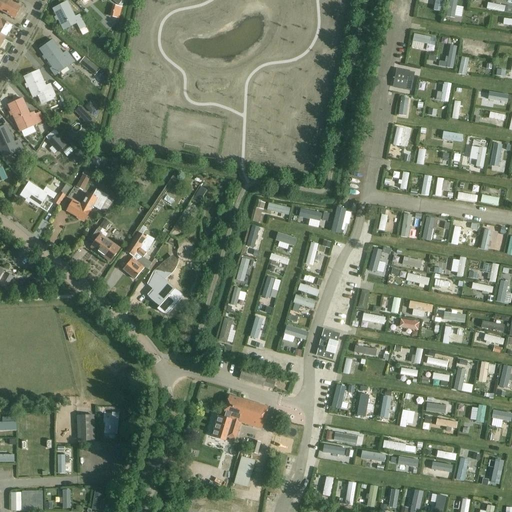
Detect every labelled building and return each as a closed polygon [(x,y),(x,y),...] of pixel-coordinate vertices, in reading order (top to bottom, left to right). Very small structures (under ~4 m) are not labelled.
[(0,0),(0,11),(14,19),(20,8),(5,0),(4,0),(5,0),(3,0),(0,0)] [(491,13),(492,0),(486,0),(486,6),(482,5),(481,12),(491,13)] [(67,3),(54,10),(64,30),(77,23),(80,30),(83,35),(88,33),(85,27),(80,19),(79,16),(75,18),(67,3)] [(420,7),(417,21),(423,22),(426,8),(420,7)] [(470,14),(468,28),(475,29),(477,15),(470,14)] [(0,19),(0,36),(5,39),(12,27),(0,19)] [(104,34),(97,40),(105,48),(111,42),(104,34)] [(486,43),(464,39),(463,47),(465,47),(465,50),(469,50),(469,48),(476,49),(475,51),(479,52),(480,49),(485,50),(486,43)] [(68,55),(64,57),(53,41),(41,50),(52,67),(49,69),(54,77),(74,63),(68,55)] [(429,46),(412,43),(411,50),(428,53),(429,46)] [(450,60),(434,57),(433,63),(444,64),(443,67),(447,67),(447,65),(449,66),(450,60)] [(84,58),(79,64),(94,77),(99,71),(84,58)] [(465,76),(468,59),(461,58),(458,75),(465,76)] [(505,68),(486,65),(486,70),(504,73),(505,68)] [(392,88),(410,92),(414,73),(396,70),(392,88)] [(38,72),(25,78),(34,98),(37,97),(41,106),(54,100),(53,98),(55,97),(51,87),(50,85),(45,87),(38,72)] [(447,103),(451,85),(444,83),(442,94),(437,93),(436,101),(447,103)] [(472,106),(474,92),(468,91),(466,99),(462,98),(461,106),(465,107),(466,105),(472,106)] [(71,95),(68,96),(66,92),(58,95),(62,104),(61,105),(64,111),(74,106),(72,101),(75,100),(71,95)] [(476,104),(488,107),(489,101),(484,100),(485,98),(480,97),(479,99),(477,99),(476,104)] [(33,113),(29,115),(22,99),(8,106),(21,133),(44,122),(40,113),(35,115),(33,113)] [(402,100),(399,116),(405,116),(407,101),(402,100)] [(428,103),(425,118),(431,119),(434,105),(428,103)] [(471,110),(453,107),(452,113),(469,116),(471,110)] [(492,107),(491,114),(506,116),(507,109),(492,107)] [(494,115),(478,112),(477,118),(487,119),(486,121),(489,122),(490,120),(493,121),(494,115)] [(419,123),(419,131),(429,131),(429,123),(419,123)] [(6,126),(0,128),(0,149),(4,158),(22,149),(18,141),(14,143),(6,126)] [(397,126),(394,140),(400,141),(403,127),(397,126)] [(438,150),(442,131),(434,130),(431,149),(438,150)] [(462,152),(465,136),(459,134),(457,144),(455,144),(454,147),(456,148),(456,151),(462,152)] [(56,137),(49,142),(58,152),(60,151),(65,147),(56,137)] [(486,156),(489,141),(483,140),(481,149),(479,148),(477,154),(486,156)] [(392,144),(389,161),(394,162),(396,153),(400,153),(402,148),(398,147),(398,146),(392,144)] [(490,155),(505,157),(506,152),(491,149),(490,155)] [(423,166),(425,151),(418,150),(416,165),(423,166)] [(484,161),(465,158),(464,165),(482,168),(484,161)] [(489,162),(486,176),(492,178),(495,163),(489,162)] [(405,191),(408,174),(402,173),(401,182),(398,181),(398,185),(400,185),(399,190),(405,191)] [(75,187),(82,192),(90,179),(83,175),(75,187)] [(69,188),(72,180),(67,177),(63,185),(69,188)] [(191,184),(198,186),(200,179),(193,177),(191,184)] [(425,177),(422,194),(428,195),(431,178),(425,177)] [(48,190),(45,193),(29,183),(21,195),(26,199),(24,202),(28,205),(30,201),(40,207),(47,195),(54,200),(56,195),(48,190)] [(433,194),(447,196),(448,191),(441,190),(442,186),(438,186),(437,189),(434,188),(433,194)] [(192,200),(198,203),(206,191),(200,187),(192,200)] [(68,211),(84,221),(93,206),(100,210),(108,197),(97,191),(93,197),(89,194),(82,206),(73,201),(68,211)] [(60,192),(54,203),(59,206),(66,195),(60,192)] [(475,197),(458,194),(456,200),(474,203),(475,197)] [(498,199),(481,196),(480,203),(497,206),(498,199)] [(304,211),(325,214),(326,208),(305,204),(304,211)] [(289,208),(275,205),(273,211),(282,213),(281,216),(287,217),(289,208)] [(254,217),(262,220),(265,213),(257,210),(254,217)] [(334,212),(331,230),(338,231),(340,222),(342,222),(343,218),(341,217),(342,214),(334,212)] [(294,213),(292,222),(300,224),(302,215),(294,213)] [(330,215),(315,213),(314,219),(317,219),(316,221),(321,222),(322,220),(329,221),(330,215)] [(346,214),(345,222),(352,223),(353,215),(346,214)] [(380,217),(376,234),(382,235),(384,228),(387,228),(388,223),(385,223),(386,219),(380,217)] [(404,218),(400,238),(406,239),(410,219),(404,218)] [(96,251),(110,261),(119,249),(104,238),(107,235),(106,234),(112,226),(104,220),(90,240),(99,247),(96,251)] [(424,223),(421,240),(427,241),(429,231),(433,232),(434,225),(424,223)] [(254,226),(249,242),(254,244),(255,239),(259,240),(260,236),(257,235),(259,228),(254,226)] [(133,257),(123,270),(135,279),(144,268),(147,270),(151,264),(143,258),(147,254),(154,241),(147,237),(146,238),(142,236),(146,229),(142,227),(126,252),(133,257)] [(463,234),(445,230),(444,237),(462,240),(463,234)] [(484,237),(466,233),(465,239),(483,243),(484,237)] [(490,233),(486,251),(493,252),(497,234),(490,233)] [(276,246),(293,250),(294,244),(277,240),(276,246)] [(359,242),(356,247),(366,252),(368,247),(359,242)] [(309,251),(324,255),(326,250),(317,248),(318,245),(312,243),(311,246),(310,245),(309,251)] [(290,251),(275,246),(273,251),(289,256),(290,251)] [(387,267),(392,248),(384,246),(383,252),(380,252),(379,256),(382,257),(380,266),(387,267)] [(289,260),(271,255),(269,260),(287,266),(289,260)] [(173,291),(168,286),(163,281),(173,273),(176,267),(178,262),(172,256),(162,263),(155,270),(152,273),(155,275),(152,279),(150,283),(149,284),(149,285),(150,285),(151,286),(156,290),(154,291),(153,292),(152,293),(151,294),(150,295),(150,296),(150,297),(150,298),(161,306),(164,308),(163,309),(163,310),(163,311),(163,312),(164,312),(164,313),(166,313),(167,313),(168,313),(169,313),(170,312),(171,311),(172,310),(173,308),(177,303),(179,302),(180,301),(181,299),(182,299),(182,298),(181,297),(179,296),(177,294),(173,291)] [(324,262),(305,257),(303,263),(323,268),(324,262)] [(452,277),(456,258),(450,257),(448,267),(446,267),(445,270),(447,271),(447,276),(452,277)] [(410,264),(395,260),(395,262),(392,262),(391,267),(393,267),(394,266),(409,269),(410,264)] [(429,264),(416,261),(415,267),(427,270),(429,264)] [(474,281),(477,263),(470,262),(468,272),(466,272),(465,275),(468,276),(467,279),(474,281)] [(495,284),(498,266),(492,265),(490,275),(487,275),(487,279),(489,280),(489,282),(495,284)] [(241,266),(237,281),(243,282),(246,267),(241,266)] [(372,286),(377,267),(370,266),(366,285),(372,286)] [(5,274),(5,275),(2,273),(3,271),(0,269),(0,286),(6,290),(13,278),(5,274)] [(391,269),(388,286),(394,287),(397,270),(391,269)] [(412,275),(409,289),(415,290),(418,277),(412,275)] [(448,283),(435,280),(433,286),(434,287),(433,289),(438,290),(438,287),(447,289),(448,283)] [(479,302),(483,285),(477,283),(473,301),(479,302)] [(298,291),(316,297),(318,291),(308,288),(309,285),(305,284),(304,286),(300,285),(298,291)] [(473,288),(455,284),(454,290),(471,294),(473,288)] [(498,286),(495,303),(502,304),(505,287),(498,286)] [(236,288),(231,305),(237,306),(238,303),(241,304),(242,298),(239,298),(241,290),(236,288)] [(271,289),(268,297),(274,299),(276,291),(271,289)] [(365,311),(369,293),(361,291),(358,303),(357,303),(356,307),(357,308),(357,309),(365,311)] [(312,301),(299,297),(298,303),(304,304),(303,307),(306,308),(307,305),(311,306),(312,301)] [(393,300),(391,313),(397,314),(399,301),(393,300)] [(407,310),(422,311),(422,303),(407,302),(407,310)] [(256,311),(271,315),(272,309),(269,309),(270,306),(265,305),(264,307),(257,305),(256,311)] [(366,309),(365,317),(388,319),(388,311),(366,309)] [(424,314),(404,311),(403,317),(423,320),(424,314)] [(358,313),(355,328),(360,329),(361,325),(364,326),(365,321),(362,320),(364,314),(358,313)] [(444,321),(463,324),(464,318),(457,317),(457,314),(453,314),(452,316),(444,315),(444,321)] [(268,320),(254,316),(253,321),(267,325),(268,320)] [(484,332),(487,317),(482,316),(481,319),(478,319),(477,323),(480,324),(478,331),(484,332)] [(224,319),(218,341),(226,343),(232,321),(224,319)] [(505,335),(508,320),(502,319),(502,323),(499,322),(498,326),(501,327),(499,334),(505,335)] [(418,324),(400,320),(399,328),(417,331),(418,324)] [(288,331),(305,336),(306,331),(296,328),(297,325),(293,324),(292,327),(289,326),(288,331)] [(444,326),(441,340),(447,341),(449,327),(444,326)] [(323,332),(316,356),(332,360),(339,336),(323,332)] [(466,332),(463,345),(469,347),(472,334),(466,332)] [(488,334),(483,353),(489,354),(491,344),(494,345),(496,339),(493,339),(493,336),(488,334)] [(303,340),(286,336),(285,341),(302,346),(303,340)] [(358,340),(356,347),(378,351),(380,344),(358,340)] [(395,342),(393,349),(401,352),(403,344),(395,342)] [(415,347),(413,357),(422,359),(425,344),(418,343),(417,347),(415,347)] [(376,351),(355,346),(353,353),(374,357),(376,351)] [(409,365),(412,350),(406,349),(404,356),(402,356),(401,360),(404,360),(403,364),(409,365)] [(414,364),(431,367),(432,361),(427,360),(427,358),(423,357),(422,359),(415,358),(414,364)] [(449,357),(446,371),(452,372),(455,358),(449,357)] [(470,358),(467,376),(473,377),(476,359),(470,358)] [(345,360),(342,374),(348,375),(349,369),(352,369),(353,365),(350,364),(351,361),(345,360)] [(503,363),(499,379),(505,380),(509,364),(503,363)] [(239,379),(273,390),(275,383),(266,380),(267,377),(266,377),(267,374),(243,366),(239,379)] [(478,375),(493,377),(494,371),(486,370),(487,367),(478,366),(477,369),(478,369),(478,375)] [(406,370),(395,368),(394,373),(397,374),(397,377),(401,378),(402,375),(405,376),(406,370)] [(428,373),(413,371),(412,376),(418,377),(418,380),(424,381),(424,378),(427,379),(428,373)] [(433,371),(431,387),(436,388),(439,372),(433,371)] [(472,380),(455,378),(454,383),(471,386),(472,380)] [(499,383),(495,399),(501,400),(505,385),(499,383)] [(353,403),(356,388),(350,387),(348,402),(353,403)] [(361,395),(377,396),(378,388),(362,387),(361,395)] [(404,402),(414,402),(415,393),(404,392),(404,402)] [(241,423),(262,429),(268,408),(230,397),(225,414),(230,416),(229,419),(231,420),(225,438),(235,441),(241,423)] [(381,404),(395,406),(396,401),(388,400),(388,397),(385,397),(385,399),(382,399),(381,404)] [(442,408),(443,401),(427,399),(426,405),(442,408)] [(335,402),(332,417),(338,418),(339,411),(342,412),(343,407),(340,406),(341,403),(335,402)] [(484,422),(487,409),(481,407),(479,415),(476,414),(476,417),(478,418),(478,421),(484,422)] [(493,408),(490,422),(496,423),(497,416),(499,417),(500,414),(498,414),(499,410),(493,408)] [(374,411),(360,409),(359,414),(363,415),(363,417),(368,418),(368,416),(373,416),(374,411)] [(401,410),(398,427),(404,428),(406,419),(408,419),(409,416),(407,415),(408,411),(401,410)] [(397,414),(379,411),(378,416),(385,417),(385,420),(389,421),(389,418),(396,419),(397,414)] [(112,413),(109,435),(116,435),(119,414),(112,413)] [(93,415),(76,416),(77,442),(94,441),(93,415)] [(462,422),(458,438),(464,440),(468,424),(462,422)] [(12,423),(0,423),(0,431),(12,431),(12,423)] [(492,426),(487,443),(493,444),(498,428),(492,426)] [(329,427),(325,441),(334,444),(336,437),(333,435),(335,429),(329,427)] [(348,443),(362,445),(363,439),(356,438),(357,436),(352,435),(351,437),(349,437),(348,443)] [(369,446),(385,449),(386,443),(378,442),(378,440),(374,439),(373,441),(370,440),(369,446)] [(261,444),(254,442),(251,454),(256,455),(261,444)] [(393,450),(405,453),(406,447),(398,445),(399,443),(396,442),(395,444),(394,444),(393,450)] [(231,460),(233,461),(236,452),(218,446),(216,452),(217,453),(220,454),(222,453),(224,454),(224,458),(226,459),(227,460),(230,461),(231,460)] [(344,451),(324,446),(323,452),(342,456),(344,451)] [(478,466),(481,451),(475,449),(473,460),(470,459),(469,464),(478,466)] [(436,458),(454,461),(456,455),(445,453),(445,452),(442,451),(442,453),(437,452),(436,458)] [(500,469),(503,455),(497,453),(495,461),(494,460),(493,463),(495,463),(494,467),(500,469)] [(386,457),(370,454),(369,459),(385,462),(386,457)] [(408,460),(391,457),(390,463),(407,467),(408,460)] [(429,463),(415,460),(414,466),(428,469),(429,463)] [(453,467),(439,464),(438,470),(447,471),(446,473),(449,474),(449,472),(452,472),(453,467)] [(215,474),(232,478),(234,471),(216,468),(215,474)] [(462,475),(477,478),(478,473),(463,469),(462,475)] [(483,470),(480,486),(485,487),(486,482),(489,482),(490,479),(486,478),(488,470),(483,470)] [(335,489),(337,473),(330,472),(327,488),(335,489)] [(229,477),(212,475),(211,480),(228,483),(229,477)] [(319,475),(316,488),(321,490),(324,476),(319,475)] [(376,505),(379,488),(373,487),(371,498),(368,497),(367,502),(370,502),(370,504),(376,505)] [(336,496),(354,499),(355,492),(344,490),(345,488),(340,488),(340,490),(337,489),(336,496)] [(11,493),(11,511),(21,511),(21,493),(11,493)] [(419,508),(422,496),(416,494),(416,498),(413,497),(412,503),(414,504),(414,507),(419,508)] [(93,495),(91,511),(95,511),(103,511),(106,497),(93,495)] [(439,496),(435,511),(441,511),(445,497),(439,496)] [(467,511),(470,500),(464,499),(462,507),(460,507),(458,511),(467,511)]
